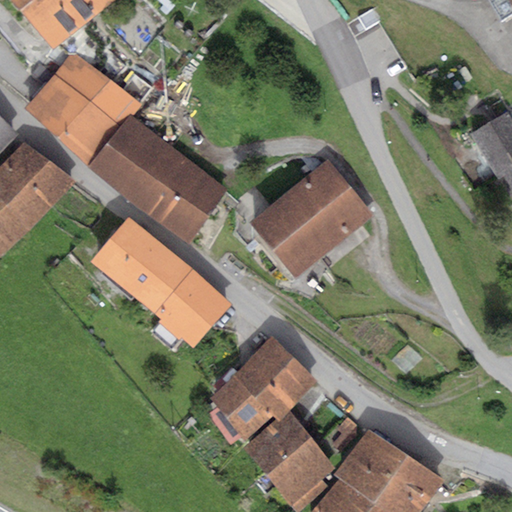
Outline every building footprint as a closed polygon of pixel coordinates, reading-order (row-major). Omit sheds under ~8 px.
[(18,0),(27,10),(38,0),(18,0)] [(38,0),(27,10),(55,43),(106,0),(38,0)] [(137,108),(69,60),(29,112),(88,165),(137,108)] [(511,117),(511,116),(477,136),(499,175),(504,172),(511,167),(511,117)] [(128,126),(94,171),(188,241),(222,197),(128,126)] [(0,179),(0,256),(6,263),(83,185),(75,177),(29,150),(0,179)] [(328,163),(257,224),(302,277),(373,216),(328,163)] [(136,222),(95,267),(153,318),(193,272),(136,222)] [(229,304),(193,272),(153,318),(189,349),(229,304)] [(315,382),(274,339),(235,376),(239,380),(275,417),(277,419),(315,382)] [(239,380),(215,400),(247,439),(275,417),(239,380)] [(293,505),(337,472),(293,413),(248,446),(293,505)] [(319,511),(368,511),(404,461),(372,438),(319,511)] [(404,461),(368,511),(413,511),(435,483),(404,461)]
